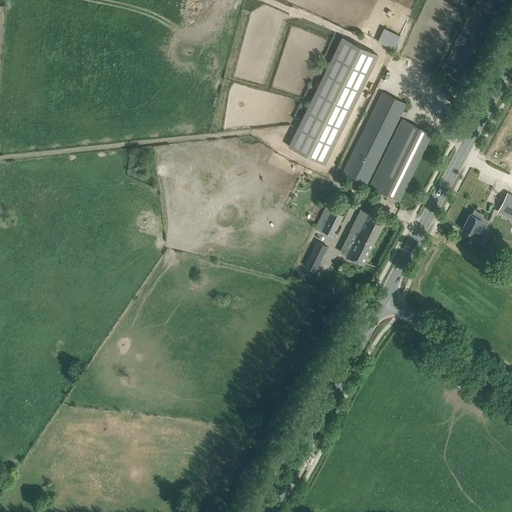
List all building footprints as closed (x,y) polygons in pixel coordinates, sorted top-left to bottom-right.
[(341,37),(288,145),(325,163),(378,55),(341,37)] [(343,173),(366,184),(406,103),(382,92),(343,173)] [(370,186),(399,200),(431,134),(403,119),(370,186)] [(511,196),(506,193),(498,210),(511,217),(511,196)] [(316,227),(333,235),(343,215),(326,206),(316,227)] [(350,231),(357,235),(347,256),(363,264),(385,221),(361,209),(350,231)] [(472,215),(470,214),(462,229),(472,234),(471,236),(480,240),(486,227),(485,227),(489,220),(483,218),(484,215),(474,210),(472,215)] [(304,265),(315,271),(327,246),(316,241),(304,265)]
